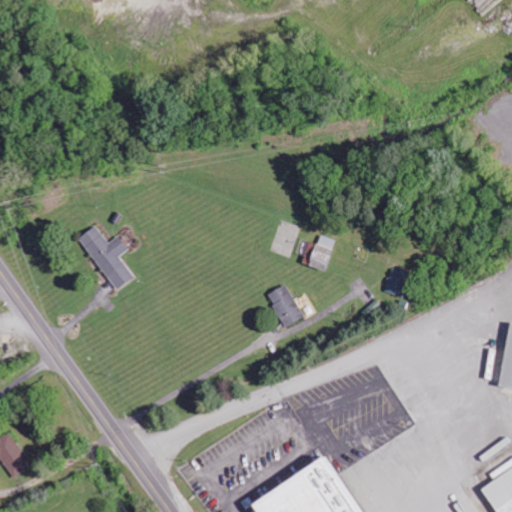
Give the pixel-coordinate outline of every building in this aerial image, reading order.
[(82,237),(117,290),(136,278),(122,256),(131,250),(121,236),(110,243),(99,226),(82,237)] [(326,271),(338,241),(321,234),(310,265),(326,271)] [(386,292),(404,298),(412,274),(393,268),(386,292)] [(287,327),(305,316),(285,284),(267,295),(287,327)] [(503,386),(511,386),(511,322),(511,323),(503,386)] [(14,478),(33,467),(13,432),(0,439),(0,462),(4,460),(14,478)] [(366,511),(332,454),(256,499),(263,511),(366,511)] [(484,487),(499,511),(511,511),(511,460),(491,473),(496,480),(484,487)]
